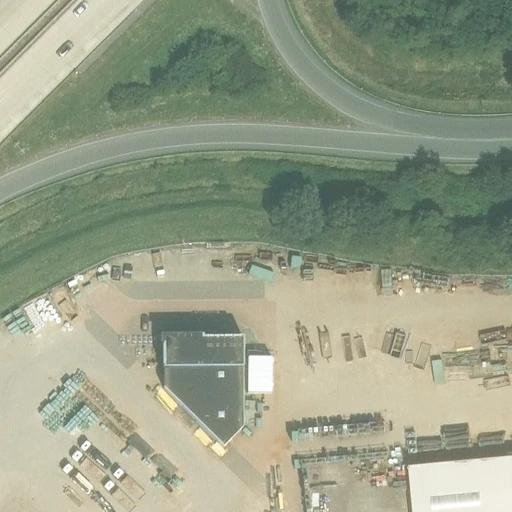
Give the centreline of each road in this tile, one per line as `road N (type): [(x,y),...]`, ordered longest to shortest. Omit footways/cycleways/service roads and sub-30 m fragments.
road 1 (motorway): [(0,189),(75,158),(214,136),(511,153)]
road 2 (motorway): [(511,127),(368,114),(299,63),(271,23),(266,0)]
road 3 (motorway): [(0,102),(101,0)]
